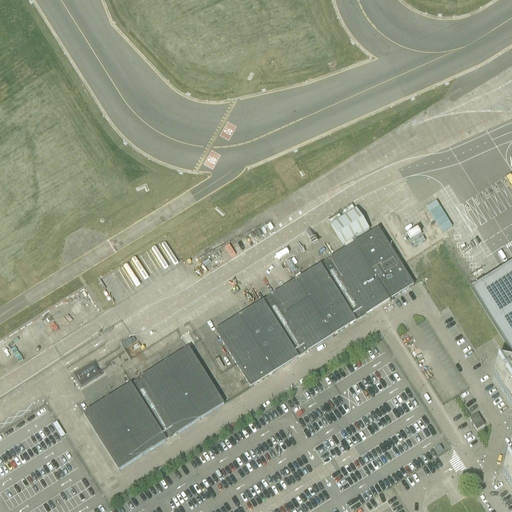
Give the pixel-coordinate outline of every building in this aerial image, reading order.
[(389,301),(354,244),(353,244),(351,242),(369,230),(355,209),(344,216),(341,211),(331,218),(334,223),(329,226),(343,247),(344,246),(346,249),(330,259),(366,316),(389,301),(390,303),(393,301),(392,299),(389,301)] [(413,286),(377,229),(354,244),(389,301),(392,299),(413,286)] [(366,316),(330,259),(320,265),(356,322),(366,316)] [(511,263),(470,290),(473,294),(511,355),(511,263)] [(356,322),(320,265),(296,280),(332,337),(356,322)] [(332,337),(296,280),(272,295),(308,352),(332,337)] [(308,352),(272,295),(262,302),(298,358),(308,352)] [(298,358),(262,302),(238,316),(274,373),(298,358)] [(274,373),(238,316),(215,331),(250,388),(274,373)] [(221,402),(188,348),(164,363),(200,420),(223,405),(221,402)] [(511,359),(498,357),(493,377),(511,407),(511,359)] [(200,420),(164,363),(140,378),(176,435),(200,420)] [(93,365),(74,377),(81,388),(99,376),(98,374),(93,365)] [(140,378),(130,385),(166,441),(176,435),(140,378)] [(130,385),(106,400),(142,456),(166,441),(130,385)] [(106,400),(83,415),(118,471),(142,456),(106,400)] [(484,426),(477,415),(469,419),(476,431),(484,426)] [(511,453),(506,452),(502,473),(511,488),(511,453)]
